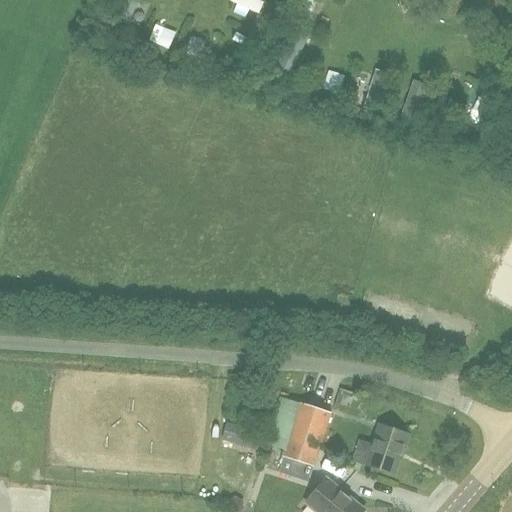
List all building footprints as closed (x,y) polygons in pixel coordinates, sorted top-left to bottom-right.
[(129,0),(123,19),(135,23),(142,0),(129,0)] [(158,34),(172,39),(180,17),(167,12),(158,34)] [(229,55),(242,68),(252,57),(239,45),(229,55)] [(277,406),(268,434),(319,450),(330,414),(300,404),(288,400),(280,398),(277,406)] [(224,442),(258,452),(263,434),(227,423),(227,424),(222,441),(224,442)] [(401,453),(403,453),(409,436),(379,426),(366,467),(393,476),(401,453)] [(215,456),(219,435),(210,433),(206,454),(215,456)] [(268,434),(265,444),(284,451),(282,458),(313,468),(319,450),(268,434)] [(364,511),(365,511),(326,480),(306,505),(315,511),(364,511)]
